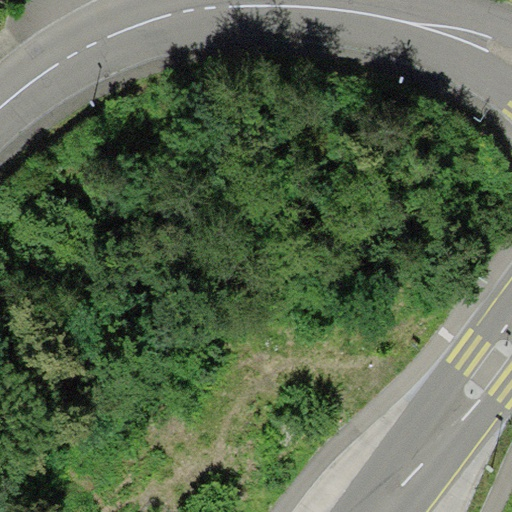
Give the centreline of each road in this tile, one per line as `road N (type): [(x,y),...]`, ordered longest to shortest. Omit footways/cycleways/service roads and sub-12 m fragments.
road 1 (residential): [(511,59),(462,30),(347,10),(240,4),(107,33),(0,110)]
road 2 (secondary): [(381,511),(511,341)]
